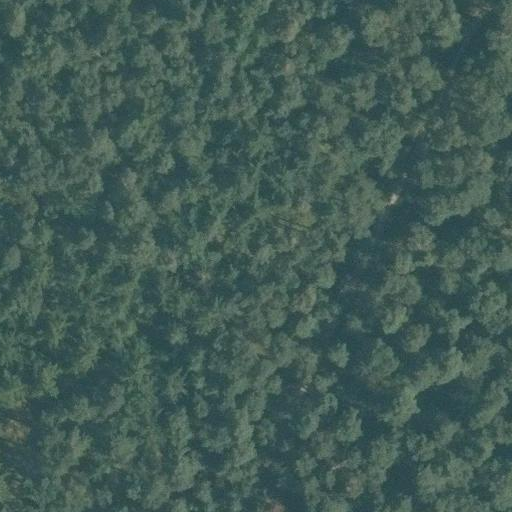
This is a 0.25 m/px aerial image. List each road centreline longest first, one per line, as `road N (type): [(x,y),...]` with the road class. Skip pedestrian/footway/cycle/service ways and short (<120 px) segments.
road 1 (track): [(235,511),(473,0)]
road 2 (track): [(252,474),(124,381)]
